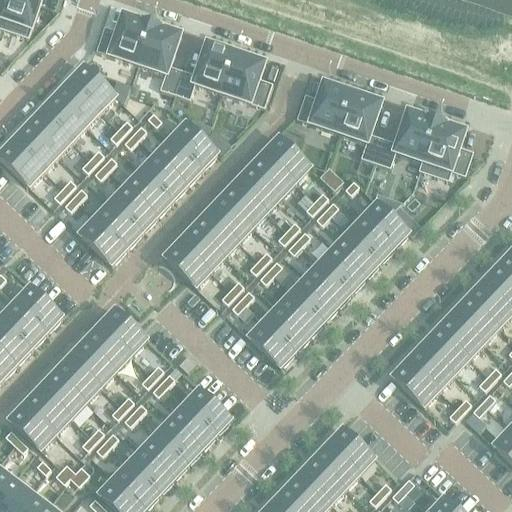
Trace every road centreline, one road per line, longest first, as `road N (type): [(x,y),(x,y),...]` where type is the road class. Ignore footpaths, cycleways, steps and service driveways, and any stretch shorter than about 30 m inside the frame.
road 1 (residential): [(0,414),(278,116),(301,49)]
road 2 (residential): [(511,178),(504,200),(212,511)]
road 3 (residential): [(511,122),(301,49)]
road 4 (unknown): [(330,0),(511,68)]
road 5 (residential): [(301,49),(149,0)]
road 6 (residential): [(0,115),(77,34),(89,0)]
